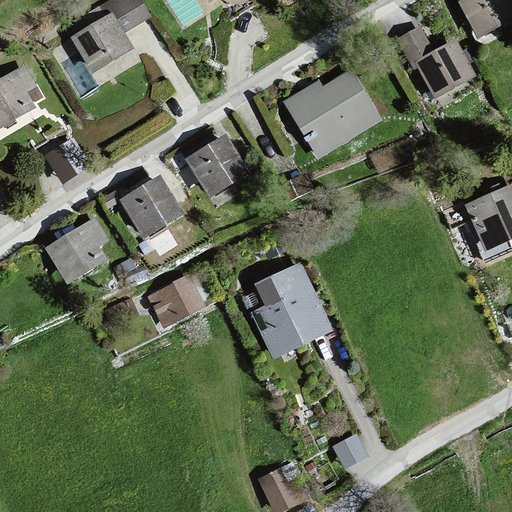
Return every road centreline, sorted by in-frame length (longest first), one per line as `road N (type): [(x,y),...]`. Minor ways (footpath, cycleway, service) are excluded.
road 1 (residential): [(397,0),(0,250)]
road 2 (residential): [(339,511),(412,452),(511,394)]
